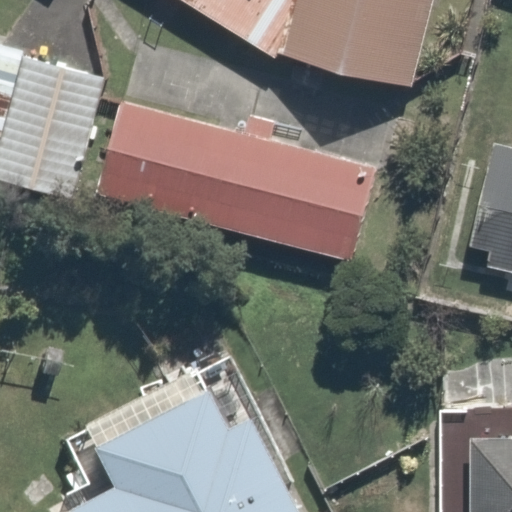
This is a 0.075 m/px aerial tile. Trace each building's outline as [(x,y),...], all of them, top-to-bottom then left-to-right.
[(421,81),(441,0),(198,0),(289,57),(291,49),(421,81)] [(0,157),(32,54),(0,44),(0,157)] [(32,54),(0,157),(0,174),(78,199),(115,80),(32,54)] [(383,166),(134,95),(105,194),(355,265),(383,166)] [(511,150),(497,147),(477,236),(496,240),(489,269),(511,274),(511,150)] [(298,511),(253,416),(226,429),(196,365),(80,420),(114,490),(67,511),(298,511)] [(511,511),(511,432),(476,434),(478,511),(511,511)]
